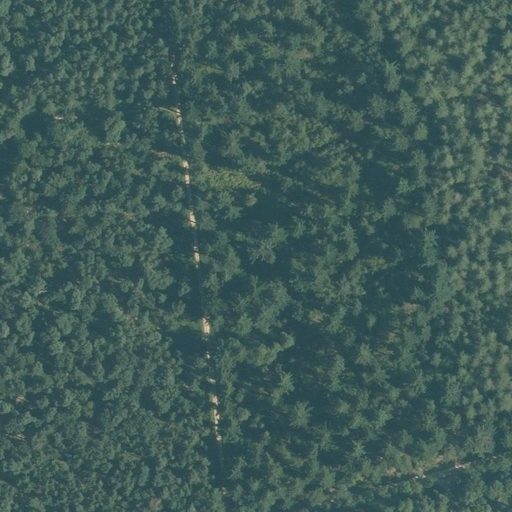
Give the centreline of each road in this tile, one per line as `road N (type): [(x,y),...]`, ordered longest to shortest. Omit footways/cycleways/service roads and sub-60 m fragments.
road 1 (unknown): [(466,434),(417,168),(350,0)]
road 2 (track): [(219,511),(178,99)]
road 3 (unknown): [(511,421),(217,499),(128,511)]
road 4 (track): [(511,444),(274,511)]
